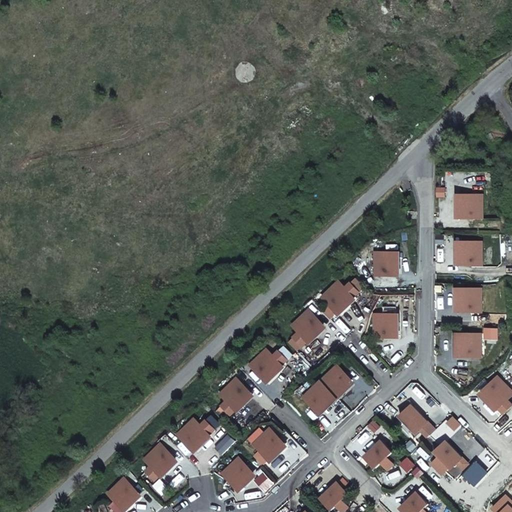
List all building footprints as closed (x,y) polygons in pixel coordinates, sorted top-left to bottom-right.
[(483,195),(461,194),(461,217),(483,217),(483,195)] [(482,242),(460,242),(460,264),(482,264),(482,242)] [(376,252),(375,267),(385,267),(385,274),(397,274),(398,252),(376,252)] [(357,278),(352,283),(360,292),(365,287),(357,278)] [(340,281),(324,296),(339,312),(360,292),(352,283),(346,288),(340,281)] [(482,289),(460,288),(459,311),(482,311),(482,289)] [(294,338),(303,347),(324,327),(309,310),(293,326),(299,333),(294,338)] [(375,314),(375,336),(397,336),(397,314),(375,314)] [(482,333),(459,333),(459,356),(481,356),(482,333)] [(294,338),(289,342),(298,351),(303,347),(294,338)] [(285,346),(280,351),(289,360),(294,355),(285,346)] [(268,349),(252,364),(268,380),(289,360),(280,351),(275,356),(268,349)] [(337,366),(333,370),(339,377),(344,373),(337,366)] [(312,403),(321,412),(353,382),(344,373),(339,377),(333,370),(310,391),(317,398),(312,403)] [(511,396),(511,390),(500,377),(484,393),(504,414),(511,406),(511,404),(508,400),(511,396)] [(227,401),(222,406),(231,415),(252,395),(237,379),(221,394),(227,401)] [(310,391),(306,396),(312,403),(317,398),(310,391)] [(222,406),(217,411),(226,420),(231,415),(222,406)] [(409,408),(400,417),(415,433),(425,424),(409,408)] [(213,415),(208,420),(216,429),(221,425),(213,415)] [(196,418),(179,434),(195,450),(216,429),(208,420),(202,425),(196,418)] [(254,444),(261,451),(270,460),(286,445),(271,428),(254,444)] [(147,471),(156,480),(177,460),(161,444),(145,460),(152,467),(147,471)] [(393,453),(384,444),(368,459),(377,468),(382,463),(388,470),(394,464),(388,458),(393,453)] [(434,465),(443,475),(459,460),(444,444),(433,454),(439,461),(434,465)] [(261,451),(256,455),(265,465),(270,460),(261,451)] [(229,480),(238,490),(255,474),(240,458),(223,473),(229,480)] [(147,471),(142,476),(150,485),(156,480),(147,471)] [(115,501),(124,510),(146,490),(130,474),(114,489),(121,496),(115,501)] [(229,480),(225,485),(233,494),(238,490),(229,480)] [(348,495),(339,486),(323,501),(332,511),(337,506),(342,511),(344,511),(349,507),(343,500),(348,495)] [(421,495),(404,510),(406,511),(427,511),(424,509),(429,504),(421,495)] [(115,501),(110,506),(116,511),(122,511),(124,510),(115,501)]
